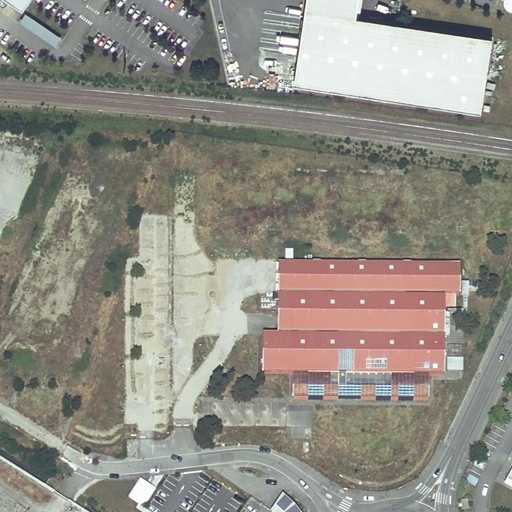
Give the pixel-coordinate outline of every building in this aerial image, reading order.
[(294,83),(481,110),(490,36),(356,17),(357,0),(305,0),(305,3),(294,83)] [(27,12),(20,21),(55,46),(62,37),(27,12)] [(460,265),(278,263),(278,277),(277,323),(277,334),(262,333),(262,373),(292,374),(307,374),(307,392),(322,392),(337,392),(358,393),(374,393),(390,393),(396,393),(412,393),(414,393),(414,375),(429,375),(444,375),(444,295),(459,295),(460,265)] [(463,358),(447,358),(447,371),(463,371),(463,358)] [(429,375),(414,375),(414,393),(412,393),(396,393),(390,393),(374,393),(358,393),(337,392),(322,392),(307,392),(307,374),(292,374),(292,400),(306,400),(312,400),(321,400),(337,400),(358,400),(374,400),(390,400),(396,401),(412,401),(428,401),(429,375)] [(295,511),(291,506),(281,498),(279,500),(289,508),(291,511),(295,511)] [(291,511),(289,508),(279,500),(272,509),(270,511),(269,511),(291,511)]
